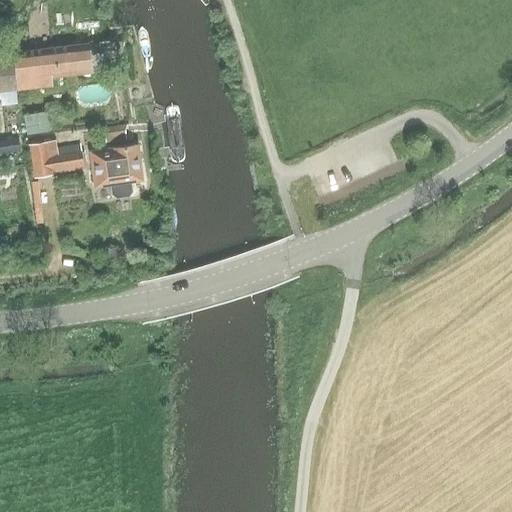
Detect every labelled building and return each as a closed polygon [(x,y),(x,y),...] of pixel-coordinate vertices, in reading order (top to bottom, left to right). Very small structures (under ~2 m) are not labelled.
[(51,77),(93,72),(89,45),(13,54),(13,58),(0,59),(0,91),(52,86),(51,77)] [(127,140),(127,125),(103,128),(105,142),(127,140)] [(7,138),(9,152),(21,150),(18,136),(7,138)] [(82,150),(58,154),(55,140),(29,144),(34,178),(54,174),(52,166),(59,165),(60,169),(85,165),(82,150)] [(131,183),(143,181),(138,145),(101,150),(102,158),(91,159),(95,188),(111,185),(112,195),(116,198),(129,196),(132,192),(131,183)]
